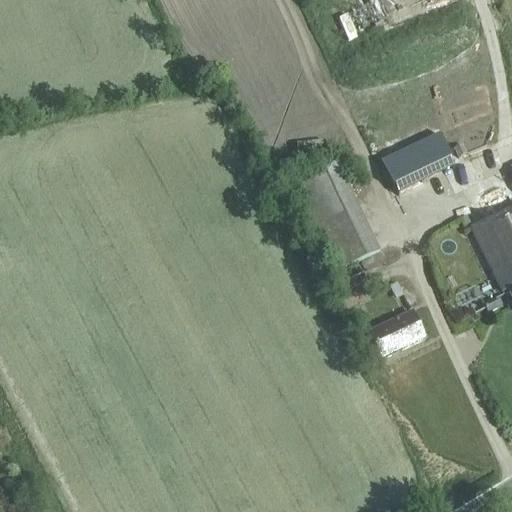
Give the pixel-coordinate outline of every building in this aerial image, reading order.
[(443,133),(382,163),(392,183),(393,183),(399,194),(457,166),(452,155),(453,154),(443,133)] [(333,276),(377,255),(334,163),(290,184),(333,276)] [(511,213),(510,215),(509,212),(472,231),(503,296),(508,293),(511,300),(511,213)] [(365,277),(385,269),(380,256),(360,263),(365,277)] [(345,296),(367,285),(358,268),(337,279),(345,296)] [(466,294),(485,284),(479,273),(461,283),(466,294)] [(497,307),(486,312),(488,316),(499,311),(497,307)] [(401,354),(425,343),(412,316),(369,337),(382,364),(383,363),(381,360),(400,351),(401,354)]
